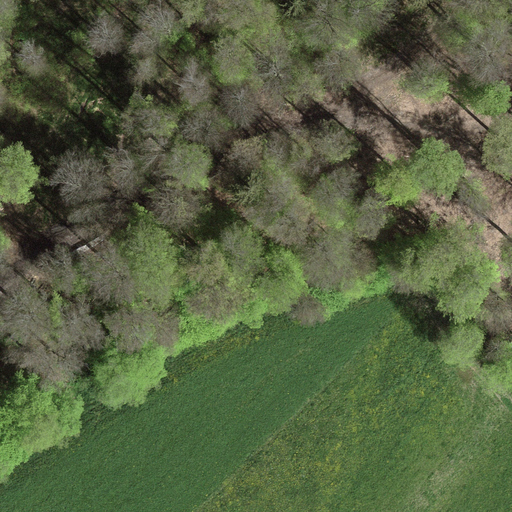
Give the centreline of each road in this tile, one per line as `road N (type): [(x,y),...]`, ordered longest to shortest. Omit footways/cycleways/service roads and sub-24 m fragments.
road 1 (track): [(0,289),(155,171),(344,96),(475,0)]
road 2 (track): [(511,405),(399,277),(388,224),(392,108),(433,33)]
